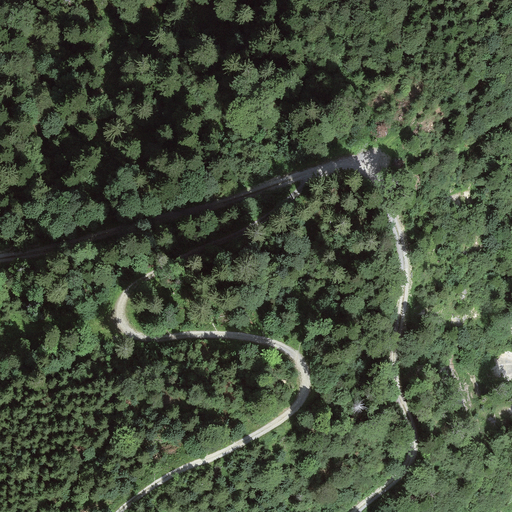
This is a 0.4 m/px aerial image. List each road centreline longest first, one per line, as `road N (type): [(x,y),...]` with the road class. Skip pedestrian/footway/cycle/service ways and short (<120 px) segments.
road 1 (track): [(0,257),(220,202),(301,172),(332,165),(369,170),(401,248),(394,356),(412,446),(394,480),(354,511)]
road 2 (track): [(120,511),(178,471),(287,414),(303,392),(301,364),(274,342),(137,334),(123,311),(131,285),(283,208),(301,172)]
